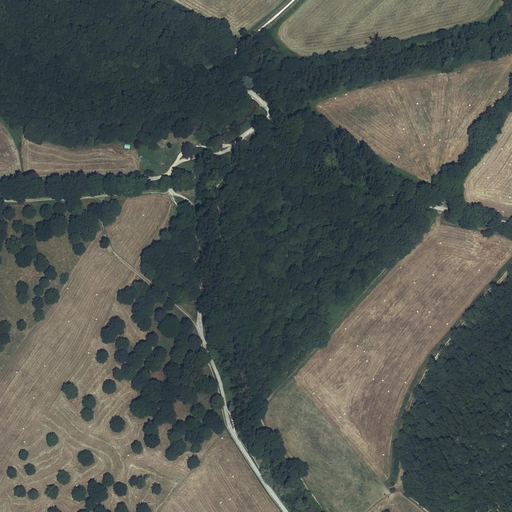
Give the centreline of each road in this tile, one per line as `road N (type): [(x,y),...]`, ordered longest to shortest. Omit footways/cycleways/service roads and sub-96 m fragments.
road 1 (track): [(269,108),(393,194),(511,223)]
road 2 (track): [(192,68),(104,81),(0,41)]
road 3 (track): [(403,421),(431,366),(499,284)]
road 4 (track): [(103,244),(199,325)]
